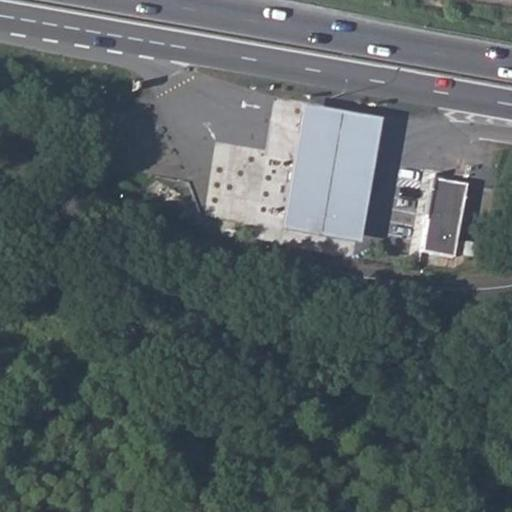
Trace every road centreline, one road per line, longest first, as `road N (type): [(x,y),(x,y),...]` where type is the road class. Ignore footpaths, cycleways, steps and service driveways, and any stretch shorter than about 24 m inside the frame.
road 1 (trunk): [(0,15),(511,104)]
road 2 (trunk): [(511,66),(139,0)]
